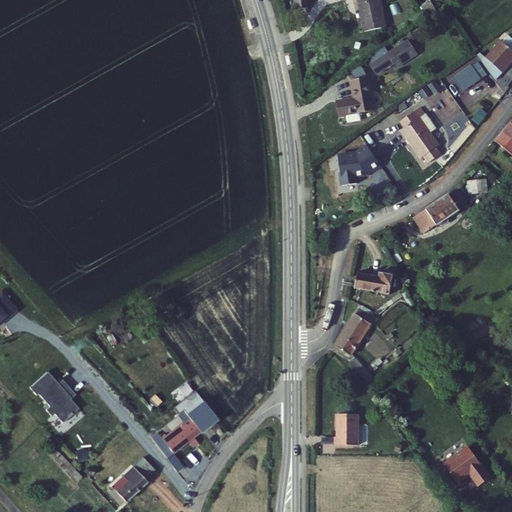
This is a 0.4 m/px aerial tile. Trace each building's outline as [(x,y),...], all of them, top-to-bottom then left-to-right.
[(289,0),(291,18),(298,18),(294,0),(289,0)] [(294,0),(298,18),(304,16),(303,9),(301,0),(294,0)] [(308,0),(301,0),(303,9),(310,8),(308,0)] [(358,0),(363,36),(384,34),(380,0),(358,0)] [(485,61),(501,84),(511,69),(511,68),(511,67),(511,50),(504,44),(497,52),(496,52),(489,62),(486,60),(485,61)] [(381,68),(385,73),(406,59),(396,45),(359,71),(365,79),(381,68)] [(459,81),(469,96),(491,80),(488,75),(485,78),(478,68),(459,81)] [(341,115),(343,130),(344,137),(358,134),(357,128),(371,125),(366,93),(350,95),(352,113),(341,115)] [(428,163),(441,154),(437,148),(439,146),(429,133),(433,131),(434,132),(437,130),(437,127),(435,125),(434,126),(420,107),(399,122),(404,129),(401,131),(422,159),(424,158),(428,163)] [(336,130),(343,130),(341,115),(334,116),(336,130)] [(511,142),(504,136),(497,146),(511,157),(511,142)] [(386,173),(372,153),(365,158),(365,160),(343,163),(348,193),(362,191),(361,183),(370,182),(376,177),(377,179),(386,173)] [(488,194),(487,179),(466,181),(467,195),(488,194)] [(456,206),(450,196),(417,215),(426,230),(463,207),(461,203),(456,206)] [(385,293),(389,275),(377,272),(376,276),(352,271),(349,286),(385,293)] [(0,328),(8,322),(10,325),(20,317),(6,299),(0,303),(0,328)] [(350,349),(363,310),(356,303),(355,308),(354,308),(341,346),(350,349)] [(8,322),(0,328),(0,331),(1,332),(10,325),(8,322)] [(374,387),(380,383),(354,350),(348,354),(374,387)] [(54,422),(62,431),(79,417),(71,408),(72,407),(65,400),(70,396),(63,388),(59,391),(48,379),(30,395),(37,403),(38,401),(50,414),(46,418),(51,424),(54,422)] [(76,403),(70,396),(65,400),(72,407),(76,403)] [(189,423),(202,440),(219,428),(195,397),(174,413),(179,419),(184,416),(185,417),(189,423)] [(333,440),(356,441),(356,409),(336,408),(336,432),(333,432),(333,440)] [(151,437),(163,427),(154,416),(142,425),(151,437)] [(167,447),(158,436),(151,442),(181,476),(187,471),(176,458),(189,448),(193,454),(198,449),(195,444),(201,439),(189,423),(185,417),(180,420),(188,430),(175,440),(167,447)] [(179,419),(167,430),(175,440),(188,430),(180,420),(179,419)] [(448,466),(462,486),(475,476),(485,489),(496,480),(473,449),(448,466)] [(149,483),(159,474),(147,459),(136,467),(149,483)] [(129,480),(113,495),(123,506),(149,483),(136,467),(125,476),(129,480)] [(129,480),(125,476),(108,490),(113,495),(129,480)]
